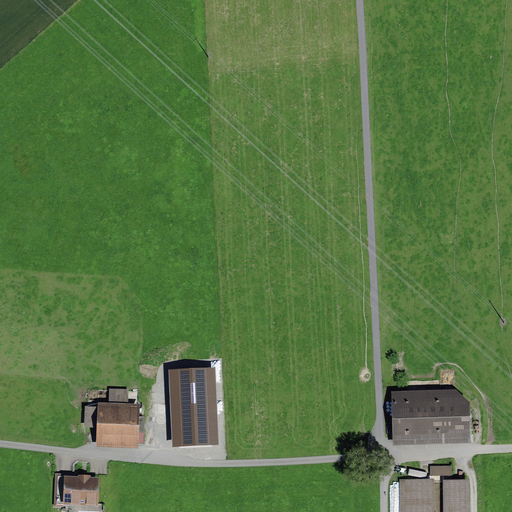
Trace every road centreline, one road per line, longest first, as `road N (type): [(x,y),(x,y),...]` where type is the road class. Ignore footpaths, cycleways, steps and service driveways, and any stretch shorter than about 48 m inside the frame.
road 1 (track): [(511,448),(185,463),(0,445)]
road 2 (track): [(356,0),(382,511)]
